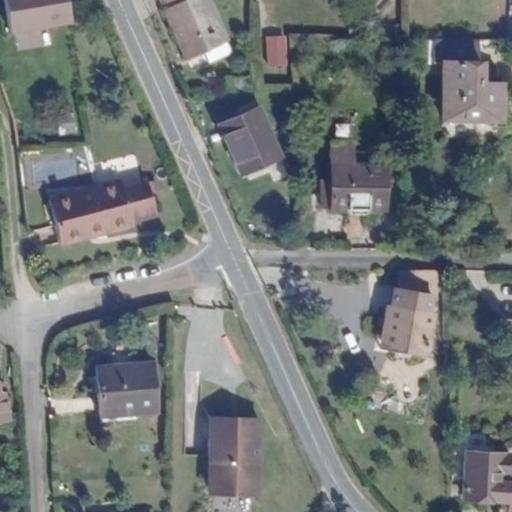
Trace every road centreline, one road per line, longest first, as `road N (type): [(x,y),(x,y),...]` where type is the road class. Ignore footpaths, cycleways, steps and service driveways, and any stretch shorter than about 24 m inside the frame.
road 1 (tertiary): [(234,261),(118,0)]
road 2 (tertiary): [(356,511),(314,445),(234,261)]
road 3 (residential): [(30,319),(234,261)]
road 4 (residential): [(5,126),(30,319)]
road 5 (residential): [(30,319),(39,511)]
